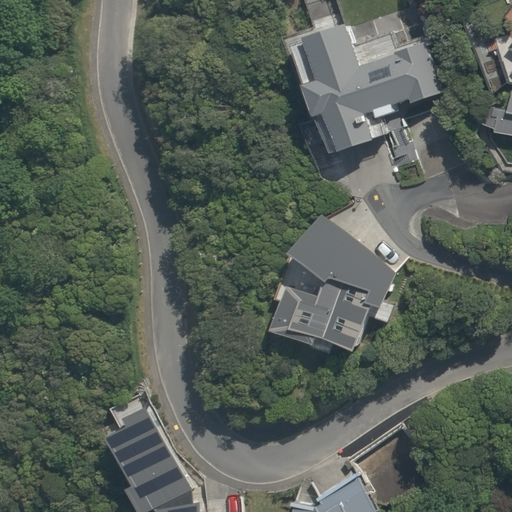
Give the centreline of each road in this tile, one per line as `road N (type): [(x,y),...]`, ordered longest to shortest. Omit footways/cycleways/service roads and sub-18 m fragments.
road 1 (residential): [(115,0),(116,93),(165,242),(171,346),(211,446),(238,464),(283,458),(463,362),(511,346)]
road 2 (residential): [(445,179),(388,208),(396,228),(424,249),(511,277)]
